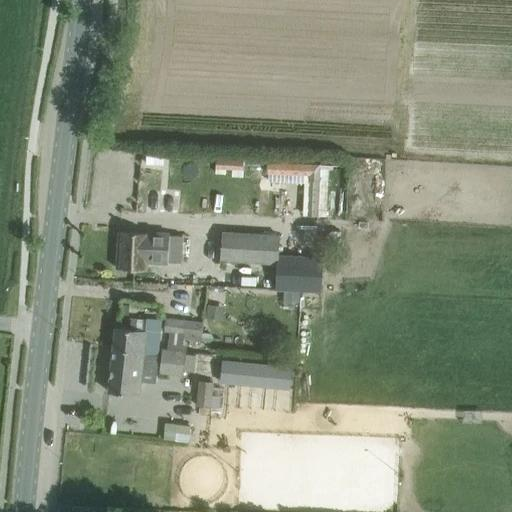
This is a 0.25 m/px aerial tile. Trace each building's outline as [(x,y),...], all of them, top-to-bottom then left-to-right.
[(308,205),(307,215),(318,216),(321,165),(282,163),(282,172),(310,173),(309,193),(304,193),(303,205),(308,205)] [(117,268),(146,270),(147,261),(167,262),(182,263),(184,235),(119,231),(117,268)] [(278,253),(279,235),(224,231),(222,260),(251,262),(276,264),(274,283),(274,287),(300,289),(321,290),(324,256),(302,254),(278,253)] [(191,283),(189,302),(203,304),(206,285),(191,283)] [(116,327),(113,348),(138,351),(137,360),(142,361),(143,354),(159,356),(162,322),(147,320),(147,317),(131,315),(130,329),(119,328),(116,327)] [(166,317),(164,331),(184,334),(184,340),(201,342),(204,322),(166,317)] [(138,351),(113,348),(109,392),(139,395),(142,361),(137,360),(138,351)] [(159,373),(183,376),(186,351),(162,348),(159,373)] [(223,361),(221,376),(291,383),(292,368),(223,361)] [(199,379),(196,405),(210,407),(212,381),(199,379)] [(191,426),(165,423),(164,439),(189,441),(191,426)]
